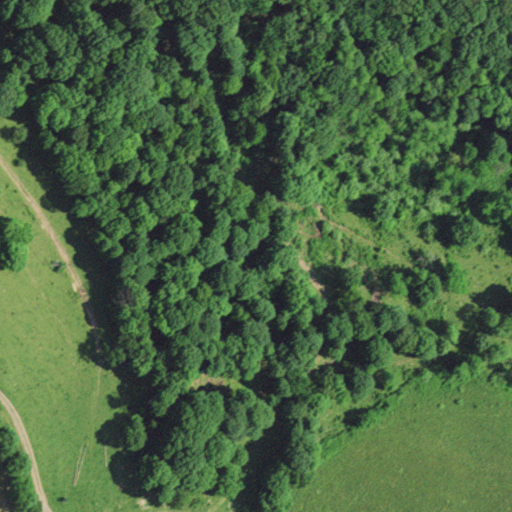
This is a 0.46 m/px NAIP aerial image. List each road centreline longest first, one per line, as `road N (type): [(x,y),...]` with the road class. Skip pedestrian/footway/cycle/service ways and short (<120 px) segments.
road 1 (track): [(98,511),(95,326),(65,251),(0,156)]
road 2 (track): [(50,511),(0,392)]
